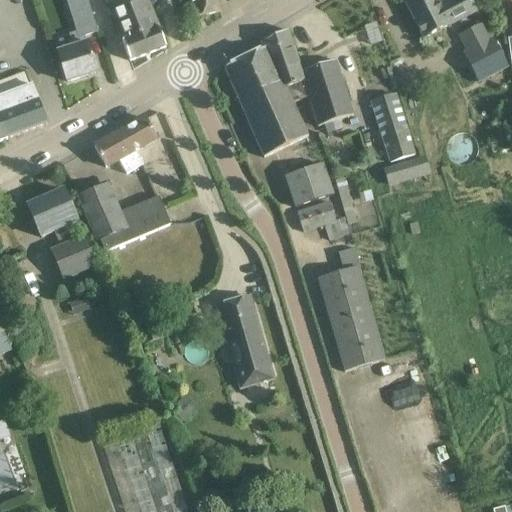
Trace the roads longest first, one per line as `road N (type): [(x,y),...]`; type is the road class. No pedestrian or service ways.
road 1 (residential): [(360,511),(273,232),(224,163),(186,61)]
road 2 (residential): [(0,171),(186,61)]
road 3 (residential): [(186,61),(294,0)]
